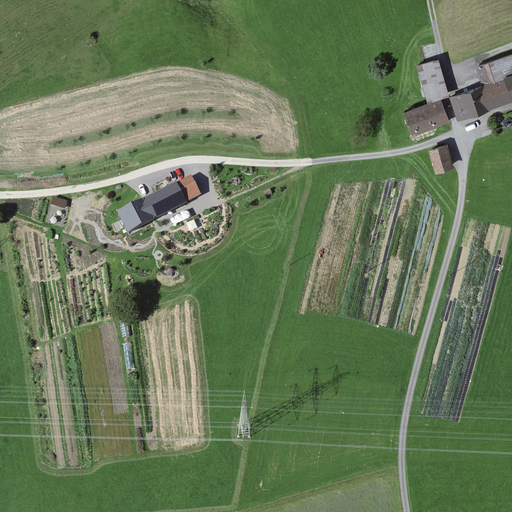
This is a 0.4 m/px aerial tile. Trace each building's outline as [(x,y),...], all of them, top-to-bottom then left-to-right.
[(452,97),(459,119),(511,100),(511,54),(479,66),(485,85),(452,97)] [(419,67),(429,102),(448,96),(438,61),(419,67)] [(440,100),(403,114),(411,136),(448,122),(440,100)] [(445,148),(431,152),(437,172),(451,168),(445,148)] [(120,216),(130,236),(201,199),(191,179),(120,216)]
